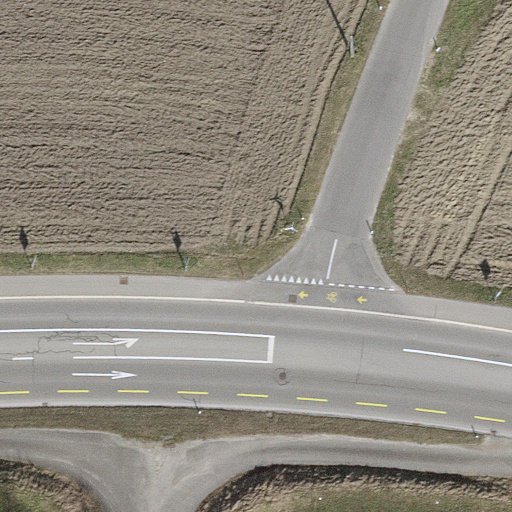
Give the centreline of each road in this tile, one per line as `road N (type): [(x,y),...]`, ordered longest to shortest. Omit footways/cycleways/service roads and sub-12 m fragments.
road 1 (tertiary): [(431,0),(340,236),(322,351)]
road 2 (track): [(160,465),(337,456),(511,471)]
road 3 (primary): [(0,343),(322,351)]
road 4 (track): [(151,511),(160,465),(0,446)]
road 5 (primary): [(322,351),(511,374)]
